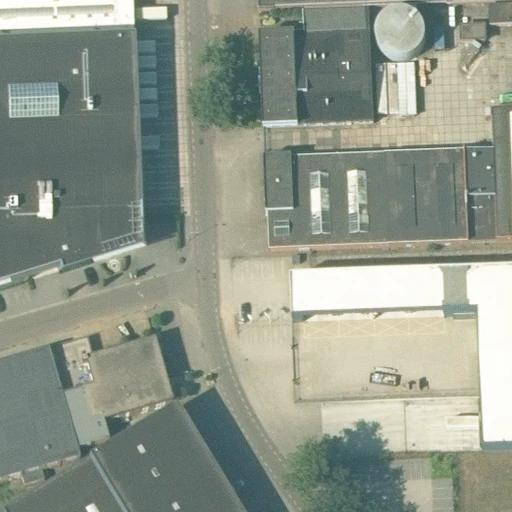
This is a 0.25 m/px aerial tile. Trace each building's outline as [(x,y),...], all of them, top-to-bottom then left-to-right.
[(0,0),(0,292),(132,255),(131,236),(127,236),(126,219),(120,43),(132,42),(130,0),(0,0)] [(511,0),(259,0),(260,15),(511,4),(511,0)] [(511,8),(492,10),(493,30),(511,29),(511,8)] [(263,129),(374,125),(369,12),(303,15),(304,36),(260,37),(263,129)] [(459,28),(460,45),(487,44),(487,27),(459,28)] [(511,244),(511,111),(493,113),(494,153),(292,162),(292,160),(265,161),(268,218),(270,218),(271,255),(511,244)] [(511,273),(452,275),(454,318),(477,317),(482,454),(511,453),(511,273)] [(0,485),(21,479),(23,488),(44,483),(43,480),(47,479),(45,472),(79,463),(76,453),(108,444),(103,426),(171,406),(154,342),(92,360),(86,341),(0,366),(0,485)] [(429,376),(464,379),(465,368),(430,365),(429,376)] [(230,511),(200,463),(173,410),(27,498),(25,493),(11,501),(14,506),(1,511),(230,511)]
